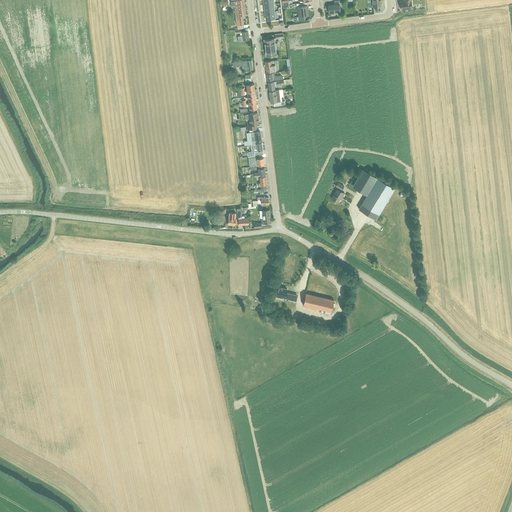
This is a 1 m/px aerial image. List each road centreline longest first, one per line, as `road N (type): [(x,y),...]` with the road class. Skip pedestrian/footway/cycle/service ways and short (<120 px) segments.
road 1 (unclassified): [(511,386),(299,239)]
road 2 (residential): [(279,228),(254,32)]
road 3 (unclassified): [(181,229),(0,212)]
